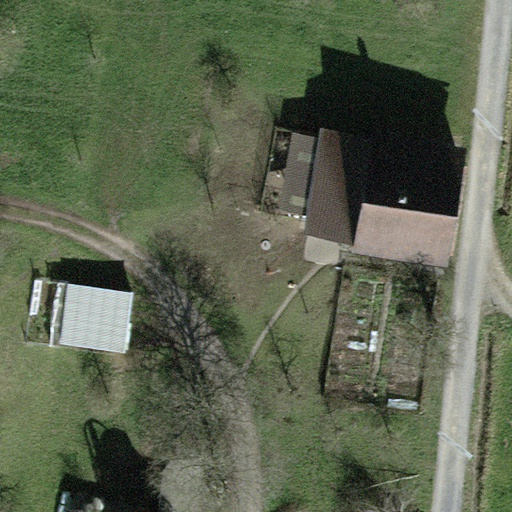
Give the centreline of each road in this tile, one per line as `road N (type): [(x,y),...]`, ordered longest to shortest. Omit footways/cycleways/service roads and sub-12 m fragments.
road 1 (track): [(502,0),(478,260)]
road 2 (track): [(478,260),(441,511)]
